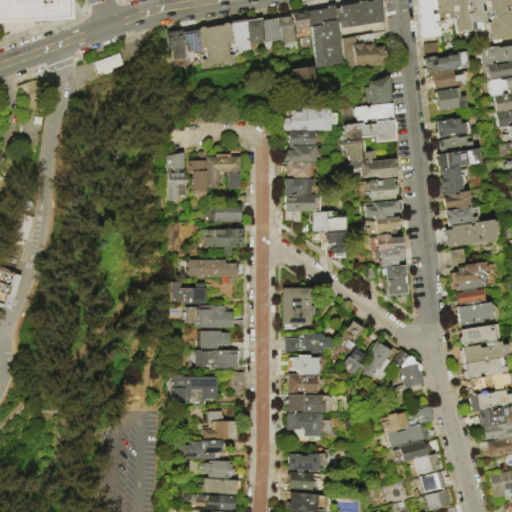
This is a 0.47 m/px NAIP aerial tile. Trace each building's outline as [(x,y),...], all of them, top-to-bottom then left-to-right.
[(0,0),(0,21),(63,18),(61,0),(0,0)] [(336,24),(343,65),(317,68),(311,28),(308,29),(306,13),(327,9),(327,8),(334,7),(334,10),(339,9),(339,8),(359,5),(358,2),(365,1),(365,4),(373,2),(373,0),(379,0),(383,23),(340,29),(339,24),(336,24)] [(433,0),(434,4),(434,8),(435,10),(429,11),(430,15),(435,14),(435,15),(438,36),(421,38),(415,0),(433,0)] [(449,0),(453,19),(447,19),(446,14),(435,15),(435,14),(435,10),(434,8),(437,8),(436,4),(434,4),(433,0),(449,0)] [(470,24),(471,30),(469,30),(468,32),(465,33),(464,31),(461,31),(460,33),(457,34),(456,32),(455,32),(453,19),(449,0),(466,0),(467,6),(465,7),(466,15),(469,15),(470,24)] [(481,0),(482,2),(483,3),(480,4),(481,12),(484,11),(486,21),(483,22),(484,23),(479,24),(478,24),(478,23),(470,24),(469,15),(467,6),(466,0),(481,0)] [(489,41),(486,23),(490,23),(487,1),(482,2),(481,0),(511,0),(511,37),(499,40),(499,42),(493,43),(492,41),(489,41)] [(293,20),(292,14),(305,12),(306,13),(308,29),(311,46),(303,47),(302,39),(296,40),(293,20)] [(281,40),(279,22),(280,22),(280,18),(290,17),(291,21),(293,20),(296,40),(296,42),(282,45),(281,40)] [(262,19),(272,18),(273,20),(278,19),(279,22),(281,40),(271,42),(272,49),(266,50),(265,43),(262,19)] [(246,22),(262,19),(265,43),(249,45),(249,42),(248,39),(246,22)] [(230,25),(230,24),(246,22),(248,39),(246,40),(246,42),(249,42),(249,45),(250,51),(242,52),(242,50),(234,51),(233,44),(230,25)] [(198,30),(200,28),(203,27),(205,29),(222,26),(223,24),(227,23),(228,25),(230,25),(233,44),(228,45),(230,56),(234,55),(236,64),(227,66),(225,63),(214,65),(212,66),(212,68),(204,69),(203,60),(207,60),(205,49),(201,49),(198,30)] [(186,57),(183,33),(198,30),(201,49),(202,53),(193,55),(193,56),(186,57)] [(168,53),(165,33),(182,31),(183,33),(186,57),(187,59),(173,61),(172,53),(168,53)] [(343,39),(372,35),(374,44),(374,43),(375,48),(385,47),(388,65),(357,70),(356,69),(348,70),(343,39)] [(422,44),(437,43),(438,56),(423,58),(422,44)] [(479,50),(497,48),(497,49),(511,46),(511,61),(496,64),(496,62),(492,62),(492,64),(486,65),(482,66),(479,50)] [(465,69),(451,71),(430,74),(426,75),(423,74),(422,69),(423,68),(424,68),(424,67),(422,66),(421,61),(423,60),(422,59),(434,57),(434,59),(445,58),(445,57),(452,56),(453,56),(455,56),(455,54),(462,52),(465,69)] [(92,62),(118,53),(122,65),(109,69),(111,72),(104,74),(103,71),(96,74),(92,62)] [(511,61),(511,77),(505,79),(500,79),(489,81),(486,65),(492,64),(496,64),(511,61)] [(287,71),(313,67),(317,90),(290,94),(287,71)] [(430,74),(451,71),(452,77),(462,75),(464,85),(433,90),(431,82),(429,81),(429,76),(430,74)] [(365,87),(368,87),(368,81),(378,80),(381,79),(383,76),(386,76),(388,77),(390,78),(390,82),(389,83),(390,97),(392,98),(392,101),(391,103),(371,105),(370,101),(366,101),(365,87)] [(489,81),(500,79),(500,81),(505,80),(505,79),(511,77),(511,94),(508,95),(508,91),(505,91),(504,90),(501,90),(502,96),(493,97),(491,97),(489,81)] [(434,92),(457,88),(459,97),(464,96),(466,107),(457,108),(457,109),(437,112),(435,104),(434,104),(433,101),(435,100),(434,92)] [(508,95),(511,94),(511,110),(496,113),(493,97),(502,96),(508,95)] [(371,105),(391,103),(392,103),(394,119),(392,119),(376,121),(375,119),(367,120),(367,122),(363,122),(360,123),(358,123),(357,116),(355,115),(354,109),(356,107),(366,106),(366,107),(369,107),(371,105)] [(289,110),(304,110),(304,108),(310,108),(310,106),(328,106),(328,113),(334,113),(335,125),(328,125),(329,131),(322,132),(289,132),(280,132),(280,118),(289,117),(289,110)] [(496,113),(511,110),(511,122),(510,123),(510,127),(509,128),(498,129),(496,113)] [(468,133),(437,138),(435,122),(451,119),(451,120),(458,119),(458,120),(468,118),(469,123),(466,123),(468,133)] [(363,122),(363,125),(367,124),(367,123),(369,123),(370,124),(376,124),(376,121),(392,119),(392,121),(393,121),(394,123),(394,127),(394,128),(395,141),(375,143),(375,141),(374,141),(373,140),(373,139),(370,139),(370,136),(362,137),(360,123),(363,122)] [(360,123),(362,137),(363,151),(347,153),(346,148),(343,149),(341,125),(358,123),(360,123)] [(510,127),(511,126),(511,143),(511,144),(511,141),(504,142),(502,135),(510,134),(509,128),(510,127)] [(289,132),(322,132),(322,144),(312,144),(312,146),(291,146),(289,146),(289,132)] [(439,154),(437,141),(448,139),(447,138),(456,136),(456,138),(464,137),(465,143),(471,142),(472,149),(439,154)] [(312,146),(312,149),(320,149),(320,158),(312,158),(312,163),(307,163),(285,163),(285,161),(284,161),(284,153),(285,153),(285,150),(291,150),(291,146),(312,146)] [(439,154),(472,149),(476,148),(479,164),(466,166),(466,164),(454,166),(455,168),(439,170),(437,171),(436,167),(435,167),(434,161),(435,158),(435,154),(439,154)] [(347,153),(363,151),(375,150),(376,160),(351,162),(349,162),(349,156),(347,156),(347,153)] [(204,157),(213,157),(213,154),(228,154),(228,157),(238,157),(238,188),(226,188),(226,172),(217,172),(217,188),(204,188),(204,157)] [(166,169),(164,169),(164,155),(182,155),(182,169),(180,169),(166,169)] [(376,160),(395,158),(397,176),(378,178),(376,176),(362,177),(361,168),(352,169),(351,162),(376,160)] [(187,161),(204,161),(204,193),(195,193),(195,195),(190,195),(190,172),(187,172),(187,161)] [(285,163),(307,163),(308,179),(292,179),(291,176),(285,176),(284,163),(285,163)] [(455,168),(457,168),(457,170),(465,169),(466,175),(462,176),(463,183),(461,185),(460,186),(461,192),(443,195),(442,188),(440,188),(438,178),(440,178),(439,170),(455,168)] [(184,181),(166,181),(166,169),(180,169),(180,171),(184,171),(184,181)] [(15,180),(10,186),(5,182),(11,176),(15,180)] [(370,180),(392,178),(393,185),(396,185),(397,192),(394,192),(395,200),(372,202),(370,180)] [(292,179),(308,179),(311,179),(311,186),(308,186),(309,195),(283,196),(282,190),(284,190),(283,185),(283,179),(292,179)] [(166,201),(166,181),(184,181),(184,188),(185,188),(185,200),(176,200),(176,201),(166,201)] [(443,195),(461,192),(469,191),(472,207),(468,208),(444,211),(443,210),(441,211),(439,196),(441,196),(441,195),(443,195)] [(283,196),(309,195),(311,195),(311,197),(318,197),(318,211),(311,211),(299,212),(282,212),(282,206),(283,205),(283,202),(282,201),(282,197),(283,197),(283,196)] [(24,215),(16,207),(26,198),(34,206),(24,215)] [(395,200),(396,200),(396,201),(399,200),(401,202),(402,208),(400,211),(397,211),(397,212),(396,212),(397,214),(392,215),(392,216),(384,216),(385,218),(374,219),(374,217),(366,217),(365,206),(373,206),(372,202),(395,200)] [(211,204),(238,204),(238,222),(211,222),(211,204)] [(468,208),(468,209),(477,208),(479,220),(477,220),(477,221),(475,221),(476,223),(472,223),(468,224),(447,227),(444,211),(468,208)] [(310,233),(309,212),(310,212),(325,211),(325,219),(342,218),(343,231),(326,232),(310,233)] [(282,212),(299,212),(299,223),(282,223),(282,212)] [(27,241),(9,235),(17,213),(35,219),(27,241)] [(375,219),(397,217),(397,218),(398,218),(399,219),(400,224),(398,227),(396,227),(397,232),(376,234),(368,235),(367,227),(371,227),(370,222),(375,221),(375,219)] [(447,227),(468,224),(468,226),(472,225),(472,223),(476,223),(491,220),(493,224),(494,230),(493,233),(494,239),(490,240),(488,243),(463,247),(459,245),(444,247),(441,228),(447,227)] [(221,228),(241,228),(241,249),(236,249),(232,249),(226,249),(226,247),(212,247),(203,247),(203,237),(205,237),(205,230),(212,230),(221,230),(221,228)] [(343,231),(344,231),(345,244),(343,244),(329,245),(326,245),(326,232),(343,231)] [(397,232),(402,232),(402,236),(400,236),(400,241),(404,241),(405,248),(374,251),(371,251),(369,237),(376,236),(376,234),(397,232)] [(329,245),(343,244),(344,258),(330,259),(329,245)] [(405,248),(406,258),(402,258),(402,260),(400,260),(400,263),(397,263),(397,264),(391,265),(391,266),(384,266),(380,267),(380,266),(379,266),(378,261),(380,261),(380,258),(375,259),(374,251),(405,248)] [(447,252),(462,249),(464,265),(457,266),(450,267),(447,252)] [(186,260),(222,260),(222,264),(233,264),(243,264),(243,277),(233,277),(186,277),(186,260)] [(464,265),(484,262),(492,267),(484,279),(481,279),(455,283),(453,283),(451,274),(450,275),(450,270),(455,269),(457,268),(457,266),(464,265)] [(391,266),(404,265),(404,269),(405,270),(406,273),(405,274),(406,284),(407,285),(407,288),(406,289),(407,293),(387,295),(385,278),(383,278),(382,268),(384,268),(384,266),(391,266)] [(362,268),(374,267),(375,279),(364,280),(362,268)] [(0,270),(13,275),(14,274),(21,277),(10,311),(0,307),(0,270)] [(455,283),(481,279),(482,287),(480,287),(454,291),(453,287),(456,286),(455,283)] [(168,303),(168,283),(177,283),(177,289),(194,289),(194,284),(202,284),(202,289),(204,289),(204,304),(180,304),(180,303),(168,303)] [(454,291),(480,287),(482,303),(456,307),(454,291)] [(279,325),(279,288),(308,288),(308,325),(296,325),(296,328),(280,328),(280,325),(279,325)] [(482,303),(488,302),(488,304),(490,306),(492,305),(495,309),(497,317),(495,322),(488,323),(487,319),(482,320),(482,321),(483,326),(459,330),(458,324),(457,325),(454,307),(456,307),(482,303)] [(193,306),(223,306),(223,312),(232,312),(232,328),(193,328),(193,323),(183,323),(183,317),(182,317),(182,313),(183,313),(183,307),(193,307),(193,306)] [(348,320),(362,328),(353,343),(354,344),(348,353),(343,350),(341,354),(334,350),(336,346),(333,344),(348,320)] [(459,330),(483,326),(496,324),(499,342),(484,344),(484,342),(465,345),(465,347),(461,348),(460,345),(458,344),(457,339),(459,336),(458,330),(459,330)] [(200,331),(219,331),(219,334),(229,334),(229,346),(217,346),(217,349),(200,349),(200,346),(196,346),(196,332),(200,332),(200,331)] [(282,339),(298,339),(298,340),(301,340),(301,334),(330,334),(330,346),(326,349),(322,349),(322,352),(321,353),(301,353),(301,351),(298,351),(298,354),(282,354),(282,339)] [(363,359),(376,340),(391,350),(390,351),(391,352),(387,359),(389,361),(382,371),(386,374),(380,381),(373,376),(371,380),(362,374),(364,371),(360,368),(365,360),(363,359)] [(461,348),(465,347),(478,345),(478,348),(484,347),(484,344),(499,342),(499,345),(505,344),(507,353),(501,354),(501,358),(500,358),(462,364),(462,362),(460,361),(458,351),(460,349),(460,348),(461,348)] [(347,356),(348,357),(353,348),(355,349),(357,346),(362,349),(360,352),(359,352),(364,355),(358,364),(357,364),(359,365),(353,374),(340,366),(347,356)] [(211,350),(236,351),(236,370),(211,369),(211,365),(204,365),(204,368),(194,367),(195,351),(211,351),(211,350)] [(391,361),(399,350),(408,356),(407,358),(401,367),(391,361)] [(295,355),(315,355),(315,357),(319,357),(321,360),(321,370),(320,373),(314,373),(314,375),(313,375),(295,375),(295,371),(286,371),(286,369),(285,369),(285,360),(286,360),(286,358),(295,358),(295,355)] [(404,388),(400,369),(407,358),(418,365),(424,390),(410,394),(408,387),(404,388)] [(462,364),(500,358),(500,360),(503,360),(506,373),(466,380),(465,380),(465,379),(463,378),(462,372),(463,371),(462,364)] [(230,372),(243,372),(243,398),(231,398),(230,372)] [(506,373),(506,375),(508,375),(510,383),(507,384),(508,389),(503,390),(469,396),(468,387),(466,387),(465,383),(467,382),(466,380),(506,373)] [(216,399),(205,399),(205,402),(200,402),(200,390),(189,390),(189,400),(185,400),(185,404),(172,404),(172,375),(181,375),(181,377),(216,377),(216,399)] [(295,375),(313,375),(313,376),(317,376),(317,393),(313,393),(313,394),(285,394),(285,375),(295,375)] [(469,396),(503,390),(503,395),(510,394),(511,402),(505,403),(505,406),(476,411),(469,412),(467,396),(469,396)] [(285,394),(304,394),(304,396),(310,396),(310,406),(307,406),(307,408),(304,408),(304,413),(285,413),(283,411),(283,407),(285,406),(285,394)] [(409,427),(408,422),(412,421),(410,412),(417,410),(416,409),(425,406),(426,408),(428,408),(432,421),(421,424),(409,427)] [(505,406),(506,408),(507,408),(508,414),(506,414),(507,416),(509,415),(510,422),(495,424),(494,423),(484,424),(484,426),(479,427),(476,411),(505,406)] [(202,439),(202,430),(207,430),(207,411),(221,412),(221,416),(222,416),(221,422),(226,422),(234,422),(234,439),(226,439),(226,440),(202,439)] [(284,413),(318,413),(318,416),(319,416),(319,424),(329,424),(329,436),(318,436),(318,440),(298,440),(298,433),(284,433),(284,431),(283,431),(283,416),(284,416),(284,413)] [(382,434),(378,423),(386,421),(385,416),(393,413),(394,415),(403,413),(407,427),(403,428),(394,431),(386,433),(382,434)] [(495,424),(510,422),(511,421),(511,438),(493,441),(493,438),(483,440),(481,428),(494,426),(494,424),(495,424)] [(421,424),(424,432),(432,430),(434,437),(420,441),(397,447),(391,449),(386,433),(394,431),(395,433),(404,431),(403,428),(407,427),(409,427),(421,424)] [(493,441),(511,438),(511,453),(510,454),(510,452),(503,454),(503,455),(488,457),(487,450),(481,451),(481,449),(479,450),(478,443),(493,441)] [(439,452),(426,456),(423,443),(435,440),(439,452)] [(199,441),(220,441),(220,453),(213,453),(213,458),(200,458),(200,460),(177,460),(177,445),(190,446),(190,442),(199,442),(199,441)] [(230,441),(243,441),(243,452),(230,452),(230,441)] [(397,447),(420,441),(420,443),(421,443),(424,455),(424,456),(413,460),(402,463),(397,447)] [(424,456),(426,456),(439,452),(443,468),(429,472),(429,471),(417,475),(413,460),(424,456)] [(285,454),(321,454),(321,470),(314,470),(314,473),(306,473),(306,470),(300,470),(300,473),(295,473),(295,470),(285,470),(285,454)] [(207,478),(207,474),(203,474),(203,463),(211,463),(211,461),(217,461),(217,460),(227,461),(227,464),(230,464),(230,480),(207,478)] [(418,478),(443,470),(448,486),(422,494),(418,478)] [(488,475),(511,471),(511,494),(506,500),(503,496),(492,498),(488,475)] [(287,474),(311,475),(310,482),(314,482),(314,488),(310,488),(310,492),(286,490),(287,474)] [(203,478),(235,481),(234,495),(202,493),(203,478)] [(388,503),(403,500),(400,482),(385,485),(388,503)] [(427,511),(422,496),(449,488),(453,504),(427,511)] [(207,494),(234,496),(233,511),(205,510),(205,504),(187,502),(183,502),(184,493),(206,495),(207,494)] [(287,511),(288,494),(315,495),(315,496),(323,497),(323,511),(287,511)]
